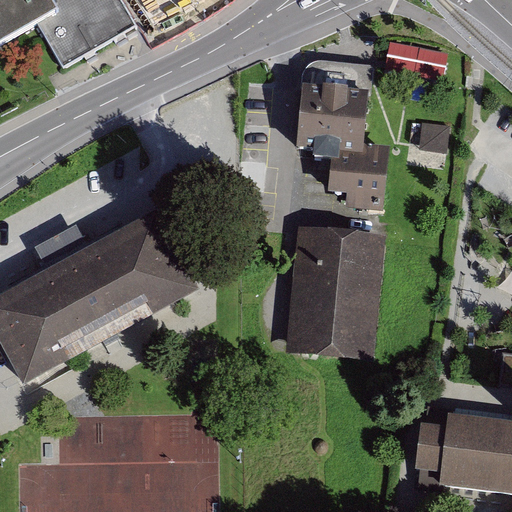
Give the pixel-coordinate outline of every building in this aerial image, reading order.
[(0,0),(0,49),(39,27),(64,71),(137,30),(119,0),(0,0)] [(371,94),(304,87),(298,150),(315,152),(314,161),(331,163),(328,196),(347,198),(346,211),(384,215),(391,150),(365,148),(371,94)] [(452,129),(424,125),(420,152),(447,156),(452,129)] [(12,293),(0,299),(0,347),(23,390),(201,294),(158,215),(120,236),(117,230),(9,288),(12,293)] [(387,239),(299,231),(287,356),(376,364),(387,239)] [(66,233),(38,244),(45,262),(73,251),(66,233)] [(511,358),(503,358),(499,390),(511,391),(511,358)] [(427,430),(422,430),(417,471),(422,472),(420,491),(443,494),(444,486),(511,494),(511,426),(452,420),(453,413),(429,410),(427,430)]
